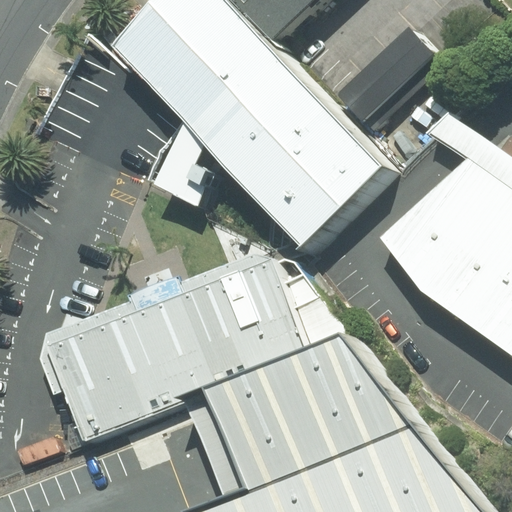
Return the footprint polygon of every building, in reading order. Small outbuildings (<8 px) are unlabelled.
[(233,0),(179,0),(136,55),(202,129),(220,148),(316,254),(397,173),(283,52),(233,0)] [(233,0),(283,52),(340,0),(233,0)] [(344,104),(371,131),(443,59),(416,31),(344,104)] [(480,167),(511,189),(511,156),(463,122),(441,142),(476,164),(391,243),(408,265),(480,167)] [(220,148),(202,129),(169,193),(207,211),(223,180),(208,172),(220,148)] [(511,189),(480,167),(408,265),(434,299),(511,354),(511,189)] [(291,261),(59,348),(98,447),(198,408),(363,344),(311,270),(291,261)] [(496,511),(363,344),(198,408),(234,507),(220,511),(496,511)]
